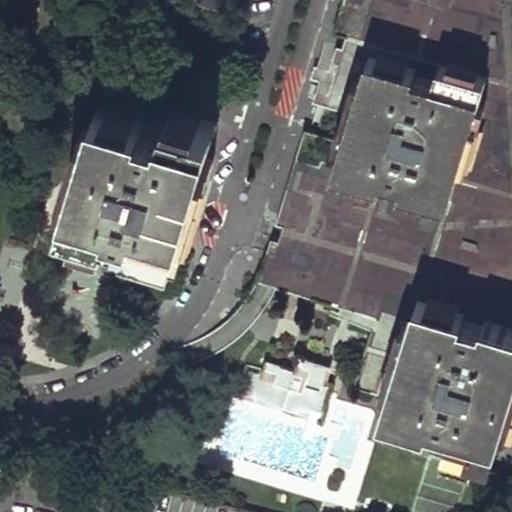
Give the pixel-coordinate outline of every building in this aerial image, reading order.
[(203,0),(203,2),(226,10),(229,0),(203,0)] [(454,76),(477,0),(348,0),(343,18),(336,15),(313,85),(322,88),(316,109),(335,114),(327,143),(307,137),(279,229),(287,231),(282,247),(274,245),(264,276),(381,313),(407,230),(421,234),(430,204),(451,210),(489,86),(454,76)] [(150,118),(104,104),(68,219),(115,233),(117,227),(137,234),(136,238),(183,252),(218,139),(170,124),(169,128),(149,122),(150,118)] [(467,321),(420,305),(383,420),(432,435),(434,429),(453,436),(449,450),(495,465),(511,410),(511,334),(487,326),(485,331),(466,325),(467,321)] [(315,424),(334,362),(299,351),(294,367),(260,356),(245,401),(315,424)]
